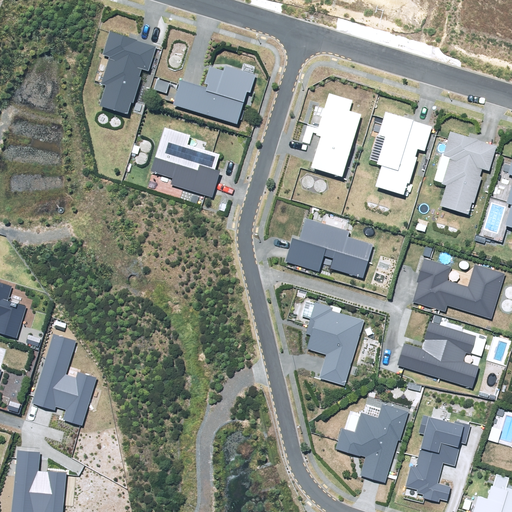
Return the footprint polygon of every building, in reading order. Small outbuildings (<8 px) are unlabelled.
[(99,107),(127,115),(130,103),(133,104),(141,77),(138,76),(141,68),(149,71),(156,46),(108,32),(101,56),(108,57),(100,84),(106,85),(99,107)] [(180,81),(172,105),(237,124),(246,92),(250,93),(256,75),(226,66),(224,71),(209,66),(204,81),(209,83),(207,89),(180,81)] [(311,167),(343,177),(362,114),(350,111),(353,101),(329,94),(317,135),(320,136),(311,167)] [(375,186),(403,194),(407,183),(409,184),(417,158),(415,157),(417,149),(424,151),(432,127),(385,113),(378,136),(385,138),(377,164),(381,166),(375,186)] [(170,184),(212,197),(220,171),(214,169),(219,154),(188,144),(190,136),(163,128),(150,172),(172,178),(170,184)] [(441,207),(468,214),(472,202),(474,203),(481,177),(480,176),(482,169),(490,171),(497,145),(449,132),(443,153),(442,153),(434,180),(442,182),(441,185),(446,186),(441,207)] [(331,268),(363,279),(374,245),(348,237),(350,232),(306,218),(300,238),(293,236),(285,261),(320,272),(324,256),(333,259),(331,268)] [(418,283),(413,301),(446,311),(448,306),(491,319),(505,273),(475,264),(468,287),(447,280),(452,267),(423,258),(416,282),(418,283)] [(0,333),(17,338),(26,306),(8,301),(12,287),(0,283),(0,333)] [(326,355),(319,378),(344,385),(364,321),(332,311),(333,308),(315,303),(305,334),(311,336),(307,349),(326,355)] [(403,343),(396,365),(472,388),(479,366),(463,361),(466,353),(471,354),(477,336),(429,322),(421,348),(403,343)] [(63,419),(82,425),(97,377),(78,371),(76,378),(66,374),(76,341),(54,334),(32,403),(55,410),(56,406),(66,409),(63,419)] [(361,476),(384,483),(397,440),(400,441),(408,412),(382,404),(378,418),(361,413),(360,417),(350,414),(346,430),(342,429),(336,448),(367,457),(361,476)] [(422,498),(438,502),(439,499),(447,501),(451,486),(437,483),(443,463),(455,467),(461,443),(465,444),(470,425),(454,420),(453,423),(423,415),(419,433),(425,435),(416,468),(411,467),(405,486),(417,490),(416,493),(423,495),(422,498)] [(11,511),(62,511),(66,472),(37,470),(39,452),(16,450),(11,511)] [(511,511),(511,489),(506,487),(509,478),(497,474),(493,487),(491,486),(487,500),(478,498),(473,511),(511,511)]
